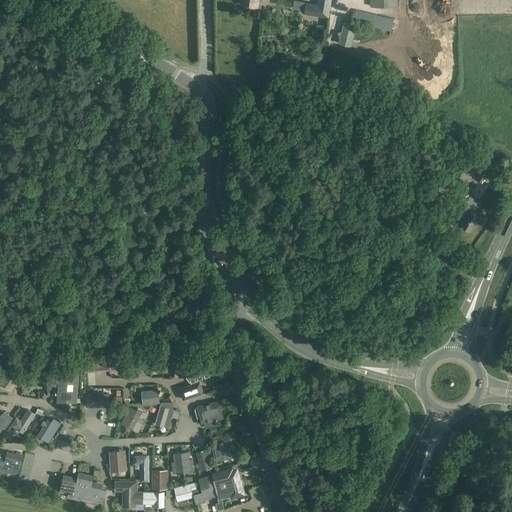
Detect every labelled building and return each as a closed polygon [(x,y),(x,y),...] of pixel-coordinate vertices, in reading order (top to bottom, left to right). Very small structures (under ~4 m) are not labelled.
[(319,0),(318,5),(307,3),(305,14),(328,18),(330,8),(331,0),(319,0)] [(390,32),(392,24),(394,19),(355,10),(351,23),(390,32)] [(400,24),(413,27),(415,21),(402,18),(400,24)] [(339,33),(339,36),(342,37),(340,44),(357,48),(358,41),(353,40),(356,26),(345,24),(341,24),(340,29),(343,30),(343,33),(339,33)] [(484,168),(495,154),(487,148),(476,162),(484,168)] [(481,201),(492,182),(484,178),(473,197),(481,201)] [(478,201),(470,196),(463,206),(463,207),(458,215),(464,218),(460,224),(471,232),(480,218),(475,215),(482,204),(478,201)] [(176,368),(181,368),(181,363),(186,363),(186,361),(185,352),(175,353),(176,368)] [(162,369),(167,369),(167,363),(171,363),(171,369),(176,368),(175,353),(166,354),(161,354),(162,369)] [(151,365),(152,365),(157,365),(158,370),(162,369),(161,354),(152,355),(150,355),(151,365)] [(150,355),(133,356),(121,357),(122,367),(129,367),(129,371),(130,371),(134,370),(134,367),(151,365),(150,355)] [(85,360),(86,370),(111,368),(111,372),(116,372),(116,368),(122,367),(121,357),(110,358),(85,360)] [(184,400),(203,393),(200,382),(197,383),(196,379),(212,373),(207,358),(184,366),(189,381),(191,381),(192,384),(180,389),(184,400)] [(9,368),(0,381),(11,388),(22,372),(12,366),(10,369),(9,368)] [(41,366),(27,367),(28,384),(28,385),(42,385),(41,366)] [(60,372),(57,401),(76,402),(76,403),(77,403),(79,373),(60,372)] [(158,390),(142,391),(143,404),(159,402),(158,390)] [(110,393),(86,394),(86,408),(110,406),(110,393)] [(156,424),(165,426),(169,428),(175,409),(173,409),(174,403),(174,402),(173,402),(161,402),(160,406),(156,423),(156,424)] [(199,407),(203,423),(222,418),(218,402),(199,407)] [(125,416),(121,423),(138,433),(149,414),(138,407),(137,410),(130,406),(129,408),(126,407),(122,414),(125,416)] [(16,417),(11,424),(16,427),(17,426),(23,430),(34,413),(28,409),(20,420),(16,417)] [(93,422),(104,423),(105,411),(94,411),(93,422)] [(8,420),(7,419),(9,416),(4,413),(2,415),(1,415),(0,416),(0,431),(3,428),(5,429),(11,422),(8,421),(8,420)] [(48,419),(38,435),(49,442),(61,423),(54,418),(52,422),(48,419)] [(62,448),(77,435),(71,428),(56,440),(62,448)] [(214,446),(212,446),(216,463),(235,459),(231,440),(225,442),(224,437),(213,440),(214,446)] [(206,449),(196,453),(202,471),(212,468),(206,449)] [(126,450),(109,451),(111,472),(127,470),(126,450)] [(174,462),(171,462),(173,474),(194,471),(193,459),(190,459),(189,452),(173,454),(174,462)] [(19,473),(23,455),(21,455),(17,454),(16,459),(7,457),(2,455),(0,461),(0,467),(3,468),(2,471),(11,473),(14,474),(16,474),(18,473),(19,473)] [(134,456),(134,463),(141,463),(141,481),(148,481),(148,456),(134,456)] [(36,481),(41,461),(27,459),(23,478),(36,481)] [(152,470),(152,489),(168,489),(168,470),(152,470)] [(212,475),(213,475),(218,496),(218,498),(241,493),(236,470),(227,472),(227,471),(212,475)] [(92,477),(79,474),(78,479),(78,480),(75,492),(77,492),(86,494),(87,494),(90,482),(91,482),(92,477)] [(218,496),(213,475),(199,479),(201,489),(202,492),(194,494),(196,505),(206,502),(205,500),(218,496)] [(75,492),(78,480),(78,479),(68,477),(67,483),(63,482),(61,491),(69,493),(69,496),(76,498),(77,492),(75,492)] [(115,481),(115,492),(122,492),(122,507),(136,508),(136,504),(144,504),(145,491),(138,491),(138,481),(115,481)] [(101,485),(91,482),(90,482),(87,494),(86,494),(85,500),(97,503),(99,497),(103,498),(105,489),(101,488),(101,485)] [(195,482),(174,488),(178,502),(194,498),(192,491),(197,490),(195,482)] [(145,491),(144,504),(153,505),(153,507),(165,507),(165,492),(145,491)]
